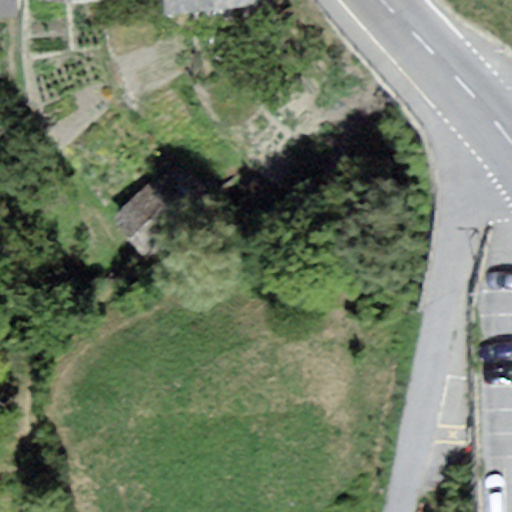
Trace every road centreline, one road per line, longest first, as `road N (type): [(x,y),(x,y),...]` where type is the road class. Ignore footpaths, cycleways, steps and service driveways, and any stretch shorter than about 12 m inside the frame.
road 1 (unclassified): [(507,131),(475,212),(413,511)]
road 2 (tertiary): [(387,0),(507,131)]
